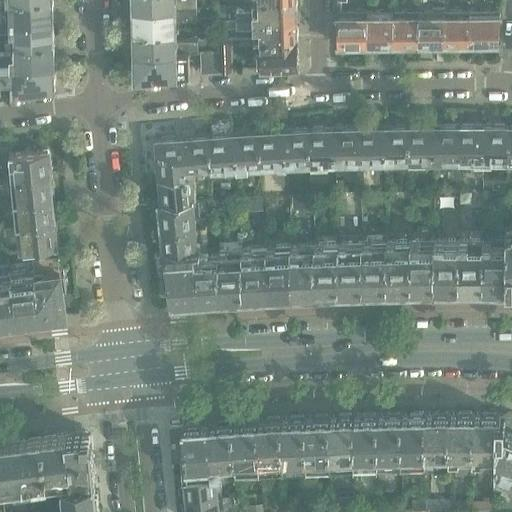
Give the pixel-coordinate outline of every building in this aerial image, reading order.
[(1,0),(2,19),(54,18),(53,0),(1,0)] [(237,9),(237,18),(296,16),(296,8),(298,6),(297,0),(252,0),(253,9),(237,9)] [(133,6),(134,29),(171,28),(171,16),(197,15),(196,5),(133,6)] [(472,10),(470,43),(473,43),(473,46),(484,46),(484,43),(499,43),(501,14),(500,14),(500,9),(491,10),(472,10)] [(367,44),(369,10),(338,11),(338,15),(337,15),(338,44),(353,44),(353,47),(365,47),(365,44),(367,44)] [(369,10),(367,44),(379,44),(379,47),(391,47),(390,44),(394,44),(395,10),(369,10)] [(395,10),(394,44),(405,43),(405,47),(419,47),(420,10),(395,10)] [(420,10),(419,47),(432,47),(432,43),(444,43),(445,10),(420,10)] [(470,43),(472,10),(445,10),(444,43),(447,43),(447,46),(458,46),(458,43),(470,43)] [(296,16),(237,18),(238,27),(254,27),(254,38),(256,38),(299,36),(298,28),(296,25),(296,16)] [(0,29),(15,29),(16,41),(55,40),(54,18),(2,19),(0,18),(0,29)] [(134,52),(190,50),(198,50),(197,39),(172,40),(171,28),(134,29),(134,52)] [(299,36),(256,38),(257,56),(257,67),(299,65),(299,36)] [(220,70),(233,69),(233,38),(219,39),(219,49),(220,70)] [(55,40),(16,41),(16,52),(0,52),(0,64),(1,65),(56,63),(55,40)] [(202,50),(203,71),(220,70),(219,49),(202,50)] [(190,50),(134,52),(135,76),(190,72),(190,50)] [(56,63),(1,65),(1,73),(0,73),(0,92),(56,86),(56,63)] [(443,125),(436,126),(435,161),(460,161),(460,126),(457,126),(455,123),(446,124),(443,125)] [(410,161),(410,126),(407,126),(405,124),(397,124),(394,126),(385,126),(386,162),(410,161)] [(410,126),(410,161),(435,161),(436,126),(425,126),(422,124),(414,124),(412,126),(410,126)] [(460,161),(484,161),(485,126),(475,126),(472,124),(463,124),(461,126),(460,126),(460,161)] [(485,126),(484,161),(509,161),(510,126),(508,126),(505,124),(497,124),(494,126),(485,126)] [(336,128),(337,163),(361,162),(361,127),(357,127),(355,125),(347,125),(345,127),(336,128)] [(386,162),(385,126),(375,126),(373,125),(364,125),(362,127),(361,127),(361,162),(386,162)] [(337,163),(336,128),(325,128),(323,126),(314,126),(313,129),(311,129),(312,164),(312,171),(329,170),(329,163),(337,163)] [(287,165),(312,164),(311,129),(308,129),(305,127),(297,128),(295,130),(286,130),(287,165)] [(261,131),(263,166),(278,165),(278,173),(287,172),(286,165),(287,165),(286,130),(276,131),(273,129),(264,129),(263,131),(261,131)] [(236,133),(238,168),(263,166),(261,131),(258,132),(255,130),(247,130),(245,132),(236,133)] [(211,135),(213,163),(213,169),(238,168),(236,133),(226,134),(223,132),(214,133),(213,135),(211,135)] [(160,175),(160,176),(196,173),(195,164),(213,163),(211,135),(183,137),(183,135),(162,137),(162,138),(157,138),(159,161),(157,162),(158,175),(160,175)] [(9,154),(12,178),(50,174),(50,173),(52,170),(51,162),(49,160),(48,149),(36,151),(36,148),(27,149),(28,151),(9,154)] [(196,173),(160,176),(161,183),(159,184),(160,199),(162,199),(162,202),(203,199),(202,175),(196,175),(196,173)] [(12,178),(15,202),(52,198),(52,196),(54,194),(53,186),(51,184),(50,174),(12,178)] [(263,195),(247,195),(247,212),(264,211),(263,195)] [(52,198),(15,202),(18,226),(55,222),(55,220),(56,217),(56,209),(53,207),(52,198)] [(205,199),(203,199),(162,202),(158,202),(159,205),(157,208),(158,214),(160,217),(161,226),(206,223),(205,199)] [(55,222),(18,226),(21,250),(33,248),(57,246),(57,243),(59,241),(58,234),(56,232),(55,222)] [(164,251),(168,251),(191,249),(200,248),(200,247),(208,246),(209,238),(208,223),(206,223),(161,226),(162,228),(159,231),(160,238),(163,240),(164,252),(164,251)] [(364,241),(364,287),(374,287),(374,289),(387,288),(387,286),(388,286),(388,240),(364,241)] [(388,240),(388,286),(399,286),(399,288),(411,288),(411,285),(412,285),(412,240),(388,240)] [(412,240),(412,285),(422,285),(422,287),(435,288),(435,285),(436,285),(436,240),(412,240)] [(460,285),(460,240),(436,240),(436,285),(446,285),(446,287),(458,287),(458,285),(460,285)] [(460,240),(460,285),(470,285),(470,287),(482,287),(482,285),(483,240),(460,240)] [(483,240),(482,285),(494,285),(494,287),(506,288),(507,285),(507,240),(483,240)] [(316,242),(316,288),(326,288),(326,290),(338,290),(338,288),(340,288),(340,241),(316,242)] [(364,241),(340,241),(340,288),(350,287),(350,289),(362,289),(362,287),(364,287),(364,241)] [(292,243),(292,290),(302,289),(302,291),(314,291),(314,289),(316,288),(316,242),(292,243)] [(268,244),(269,291),(278,290),(278,293),(290,292),(290,290),(292,290),(292,243),(268,244)] [(269,291),(268,244),(244,246),(244,292),(254,292),(254,294),(267,293),(266,291),(269,291)] [(221,257),(221,294),(230,293),(230,295),(242,295),(242,292),(244,292),(244,246),(220,247),(221,257)] [(197,263),(197,296),(206,295),(206,297),(218,296),(218,294),(221,294),(221,257),(201,259),(200,248),(191,249),(192,263),(197,263)] [(192,263),(191,249),(168,251),(173,296),(172,296),(172,299),(174,299),(173,298),(175,298),(175,300),(187,299),(187,297),(197,296),(197,263),(192,263)] [(35,268),(42,316),(66,313),(59,254),(34,257),(35,268)] [(12,272),(18,319),(42,316),(35,268),(12,272)] [(0,273),(0,321),(18,319),(12,272),(0,273)] [(378,414),(379,460),(403,459),(402,414),(400,414),(400,411),(388,412),(388,414),(378,414)] [(426,459),(426,413),(424,414),(424,411),(412,411),(412,414),(402,414),(403,459),(426,459)] [(426,413),(426,459),(426,463),(449,463),(449,413),(448,413),(448,411),(436,411),(436,413),(426,413)] [(460,413),(449,413),(449,463),(473,463),(473,413),(472,413),(472,411),(460,411),(460,413)] [(473,463),(497,463),(497,413),(496,413),(496,411),(484,411),(484,413),(473,413),(473,463)] [(497,413),(497,463),(496,474),(511,480),(511,411),(510,411),(508,411),(507,412),(506,413),(497,413)] [(364,415),(354,415),(356,460),(379,460),(378,414),(376,415),(376,412),(363,412),(364,415)] [(329,416),(331,461),(339,461),(356,460),(354,415),(352,415),(352,413),(340,413),(340,416),(329,416)] [(305,417),(308,462),(331,461),(329,416),(328,416),(328,414),(316,414),(316,417),(305,417)] [(282,418),(284,464),(308,462),(305,417),(304,417),(304,415),(291,415),(292,417),(282,418)] [(268,419),(258,419),(261,465),(284,464),(282,418),(280,418),(280,416),(268,416),(268,419)] [(244,420),(234,421),(236,459),(238,466),(261,465),(258,419),(256,419),(256,417),(244,418),(244,420)] [(220,422),(210,423),(214,470),(220,470),(223,470),(223,460),(236,459),(234,421),(232,421),(232,419),(220,420),(220,422)] [(188,463),(188,472),(214,470),(210,423),(199,424),(199,422),(187,423),(187,428),(183,428),(183,429),(171,430),(172,445),(176,444),(176,449),(172,449),(173,464),(188,463)] [(63,480),(66,507),(100,504),(93,435),(88,431),(67,433),(72,479),(63,480)] [(43,436),(49,482),(63,480),(72,479),(67,433),(43,436)] [(20,440),(26,485),(49,482),(43,436),(20,440)] [(26,485),(20,440),(0,442),(0,470),(3,489),(26,485)] [(183,481),(185,497),(223,494),(220,470),(214,470),(188,472),(185,473),(185,481),(183,481)] [(224,511),(223,494),(185,497),(186,511),(224,511)]
